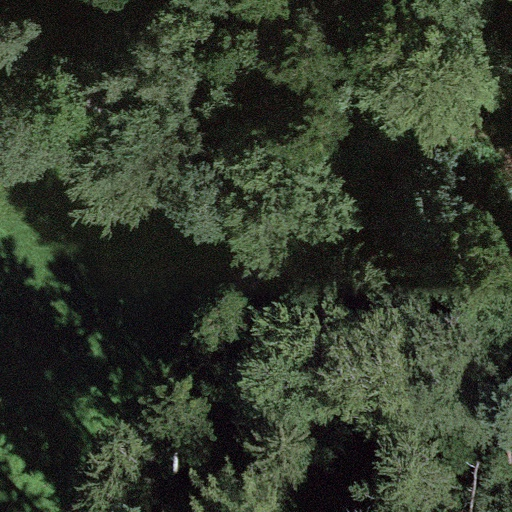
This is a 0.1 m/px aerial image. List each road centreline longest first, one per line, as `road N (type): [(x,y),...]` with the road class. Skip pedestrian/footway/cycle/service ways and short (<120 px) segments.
road 1 (track): [(77,511),(217,364),(359,189)]
road 2 (track): [(359,189),(257,179),(0,48)]
road 3 (track): [(511,83),(359,189)]
